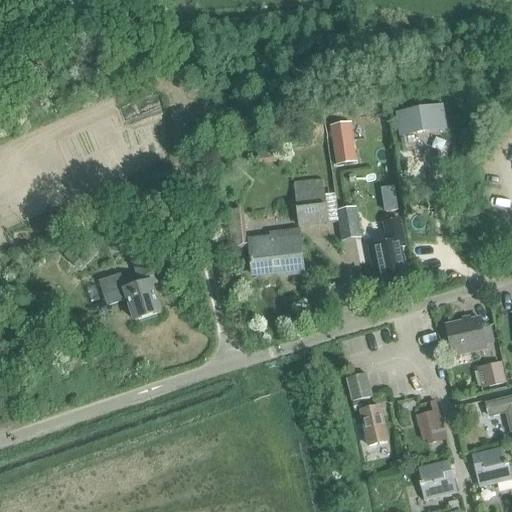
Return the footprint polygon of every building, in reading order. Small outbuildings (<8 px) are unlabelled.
[(443,110),(395,118),(401,153),(449,145),(443,110)] [(350,124),(329,127),(336,167),(357,164),(350,124)] [(323,180),(293,182),(296,208),(298,228),(327,226),(327,223),(324,196),(323,180)] [(153,187),(126,195),(131,212),(159,203),(153,187)] [(336,216),(342,242),(362,238),(356,207),(338,210),(336,216)] [(232,250),(247,248),(243,212),(228,214),(232,250)] [(377,270),(379,269),(382,288),(410,282),(404,250),(409,249),(403,222),(388,225),(392,246),(373,249),(377,270)] [(270,237),(248,240),(252,278),(278,276),(279,279),(305,278),(301,239),(300,230),(270,231),(270,237)] [(81,237),(62,256),(79,272),(97,253),(81,237)] [(121,276),(99,283),(103,297),(107,308),(128,301),(135,323),(160,315),(151,288),(159,286),(150,261),(133,266),(139,285),(126,289),(121,276)] [(485,345),(494,344),(490,326),(481,328),(479,320),(446,327),(453,355),(486,348),(485,345)] [(476,368),(481,389),(508,383),(503,362),(476,368)] [(347,380),(352,404),(372,399),(366,376),(347,380)] [(511,396),(484,403),(488,418),(506,414),(511,438),(511,396)] [(427,441),(428,446),(447,441),(436,402),(431,404),(433,413),(417,418),(423,442),(427,441)] [(359,403),(352,405),(354,413),(359,411),(361,411),(359,403)] [(361,411),(359,411),(368,448),(389,443),(380,406),(361,411)] [(472,459),(480,489),(511,481),(508,467),(509,467),(508,464),(505,465),(502,452),(472,459)] [(456,495),(449,465),(419,472),(422,485),(419,485),(420,488),(423,502),(456,495)] [(460,511),(458,502),(448,504),(449,511),(460,511)]
